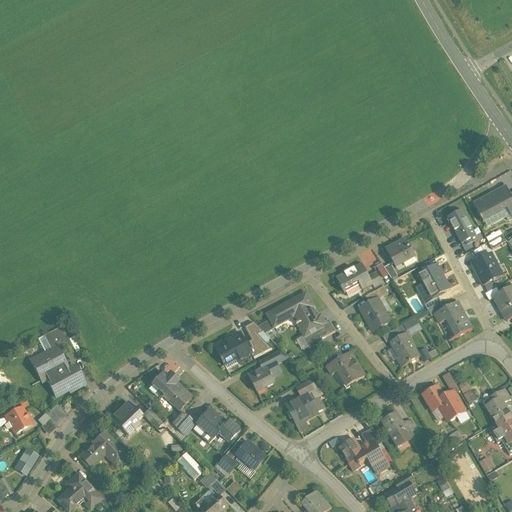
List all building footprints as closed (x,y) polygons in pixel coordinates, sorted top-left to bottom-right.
[(511,198),(506,188),(480,202),(490,218),(507,209),(511,217),(511,198)] [(490,218),(480,202),(474,205),(481,218),(481,219),(484,224),(485,223),(484,221),(490,218)] [(447,217),(460,243),(475,235),(462,209),(447,217)] [(502,236),(488,243),(492,250),(507,242),(502,236)] [(406,241),(387,251),(395,267),(414,257),(406,241)] [(492,255),(472,265),(484,288),(503,277),(492,255)] [(362,265),(336,279),(342,290),(344,295),(346,294),(345,292),(359,284),(363,292),(373,287),(374,286),(369,277),(362,265)] [(398,277),(391,265),(384,269),(392,280),(398,277)] [(437,266),(419,276),(431,300),(450,290),(437,266)] [(376,273),(369,277),(374,286),(373,287),(375,290),(383,285),(376,273)] [(511,288),(500,295),(494,299),(494,300),(507,323),(511,320),(511,288)] [(497,289),(486,296),(489,302),(494,300),(494,299),(500,295),(497,289)] [(376,292),(366,298),(370,305),(378,300),(378,301),(381,299),(376,292)] [(313,307),(306,295),(268,316),(274,327),(295,315),(300,323),(296,325),(297,326),(298,326),(305,337),(305,338),(323,328),(321,326),(325,324),(321,318),(318,319),(312,308),(313,307)] [(439,299),(425,306),(428,312),(432,310),(442,305),(439,299)] [(370,305),(360,310),(373,333),(391,323),(378,301),(378,300),(370,305)] [(446,311),(435,316),(440,326),(448,322),(457,340),(472,331),(458,304),(446,311)] [(442,305),(432,310),(435,316),(446,311),(442,305)] [(415,319),(402,325),(408,337),(421,331),(415,319)] [(323,328),(305,338),(305,337),(302,338),(308,349),(309,349),(319,344),(323,341),(323,340),(335,333),(329,321),(325,324),(321,326),(323,328)] [(61,328),(45,337),(53,352),(53,353),(56,351),(58,350),(56,346),(67,340),(61,328)] [(401,338),(397,330),(383,338),(387,344),(390,342),(391,344),(401,338)] [(253,357),(241,334),(215,348),(222,361),(225,367),(226,366),(225,363),(235,357),(239,364),(253,357)] [(401,338),(391,344),(400,359),(397,360),(402,369),(410,364),(410,365),(420,359),(406,336),(401,338)] [(67,340),(56,346),(58,350),(60,354),(71,349),(67,340)] [(319,344),(309,349),(312,354),(322,349),(319,344)] [(338,347),(321,357),(325,363),(342,353),(338,347)] [(434,350),(428,354),(425,349),(420,352),(426,362),(437,355),(434,350)] [(50,383),(68,373),(56,351),(53,353),(53,352),(47,356),(46,354),(37,358),(40,365),(36,367),(43,381),(47,378),(50,383)] [(282,352),(260,363),(263,369),(266,368),(267,368),(276,364),(288,358),(282,352)] [(365,378),(351,354),(327,368),(332,377),(338,373),(347,389),(365,378)] [(263,369),(249,377),(257,394),(275,385),(272,379),(273,378),(281,373),(276,364),(267,368),(266,368),(263,369)] [(68,373),(50,383),(52,387),(57,385),(62,395),(71,390),(72,392),(83,386),(74,369),(68,373)] [(170,374),(166,378),(162,375),(153,386),(164,397),(176,384),(176,385),(178,382),(170,374)] [(324,396),(310,381),(296,389),(302,399),(308,396),(309,396),(312,394),(316,400),(319,399),(324,396)] [(467,383),(458,387),(467,406),(476,402),(467,383)] [(176,385),(176,384),(163,399),(180,413),(192,400),(182,391),(183,391),(176,385)] [(448,405),(445,400),(438,388),(423,398),(434,414),(440,410),(448,405)] [(505,392),(500,395),(506,405),(511,402),(505,392)] [(325,410),(319,399),(316,400),(312,394),(309,396),(318,414),(325,410)] [(448,405),(440,410),(448,424),(466,414),(454,394),(445,400),(448,405)] [(500,395),(491,400),(493,405),(487,409),(496,425),(511,416),(504,405),(506,405),(500,395)] [(302,399),(286,407),(297,427),(305,422),(319,415),(318,414),(309,396),(308,396),(302,399)] [(142,419),(128,403),(111,420),(123,433),(135,422),(137,423),(142,419)] [(56,408),(46,417),(56,428),(64,418),(56,408)] [(22,409),(6,419),(8,423),(7,429),(12,431),(15,435),(32,426),(28,420),(29,416),(26,415),(22,409)] [(163,426),(149,411),(144,416),(157,431),(163,426)] [(209,412),(197,425),(206,433),(202,438),(209,444),(213,440),(214,440),(226,427),(209,412)] [(183,414),(172,427),(178,432),(189,419),(183,414)] [(404,425),(397,415),(383,423),(392,439),(398,449),(399,449),(398,447),(405,443),(403,440),(411,434),(405,424),(404,425)] [(511,417),(511,416),(496,425),(499,430),(492,434),(498,445),(502,443),(510,457),(511,455),(511,417)] [(189,419),(178,432),(184,437),(195,424),(189,419)] [(416,431),(410,421),(405,424),(411,434),(416,431)] [(305,422),(297,427),(300,433),(309,429),(305,422)] [(382,445),(373,429),(362,436),(368,447),(374,443),(377,448),(382,445)] [(128,457),(104,432),(93,443),(94,445),(79,459),(90,470),(105,456),(116,468),(128,457)] [(457,432),(444,440),(451,451),(464,442),(457,432)] [(361,451),(355,440),(340,450),(349,465),(354,473),(361,469),(359,467),(368,461),(377,475),(379,475),(388,470),(389,468),(377,448),(374,443),(368,447),(366,448),(363,450),(363,451),(361,451)] [(247,443),(236,457),(254,472),(265,459),(247,443)] [(186,453),(175,461),(192,482),(202,473),(186,453)] [(226,456),(218,465),(228,474),(236,465),(226,456)] [(35,461),(27,457),(18,473),(26,477),(35,461)] [(479,463),(484,473),(493,469),(488,458),(479,463)] [(105,485),(94,473),(89,478),(100,490),(105,485)] [(96,494),(79,476),(71,483),(75,486),(58,502),(67,511),(70,511),(84,499),(93,509),(100,503),(102,501),(96,494)] [(410,476),(395,485),(398,490),(409,484),(410,485),(415,483),(410,476)] [(226,491),(215,480),(207,488),(211,493),(215,490),(221,496),(226,491)] [(398,490),(386,497),(392,508),(398,504),(399,506),(408,500),(409,500),(416,496),(410,485),(409,484),(398,490)] [(112,503),(100,490),(96,494),(102,501),(100,503),(105,509),(112,503)] [(317,493),(302,506),(307,511),(329,511),(332,510),(326,503),(325,503),(317,493)] [(216,496),(206,505),(202,500),(195,505),(197,508),(196,510),(197,511),(199,510),(200,511),(199,511),(223,511),(227,509),(216,496)] [(408,500),(399,506),(402,511),(411,505),(409,500),(408,500)]
